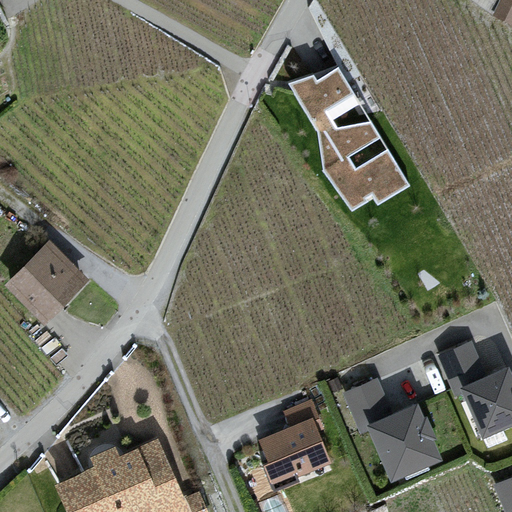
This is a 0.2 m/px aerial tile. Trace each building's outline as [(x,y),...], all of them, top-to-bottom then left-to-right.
[(463,0),(487,15),(498,0),(463,0)] [(511,0),(499,0),(489,18),(511,31),(511,29),(511,0)] [(315,77),(292,85),(319,132),(323,173),(352,211),(374,197),(379,206),(412,186),(390,149),(357,170),(348,156),(381,137),(373,123),(336,129),(326,112),(354,94),(340,70),(318,83),(315,77)] [(47,243),(0,288),(40,331),(88,284),(47,243)] [(467,344),(437,357),(455,396),(462,394),(482,441),(511,425),(511,389),(504,372),(478,378),(467,344)] [(377,381),(342,394),(361,435),(368,437),(387,485),(437,464),(414,407),(389,419),(377,381)] [(287,430),(253,443),(264,464),(258,466),(271,491),(331,465),(311,404),(285,413),(287,430)] [(99,470),(59,488),(69,511),(188,511),(194,510),(194,511),(206,511),(199,494),(182,501),(157,444),(120,461),(115,451),(94,460),(99,470)] [(511,511),(511,476),(493,486),(506,511),(511,511)]
